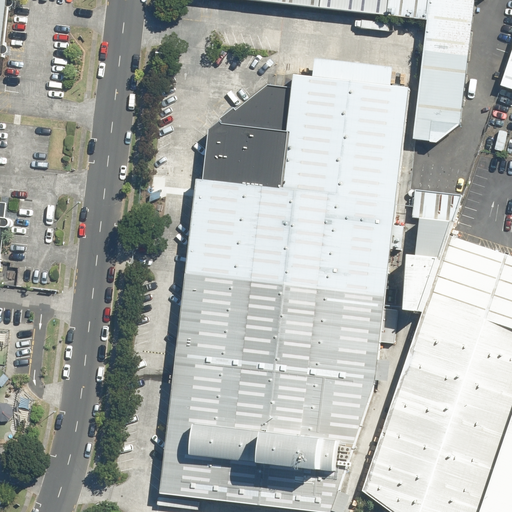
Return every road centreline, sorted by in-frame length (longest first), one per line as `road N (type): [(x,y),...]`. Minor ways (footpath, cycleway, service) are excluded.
road 1 (unclassified): [(52,511),(76,424),(131,0)]
road 2 (unknown): [(24,117),(28,45),(39,20),(129,16)]
